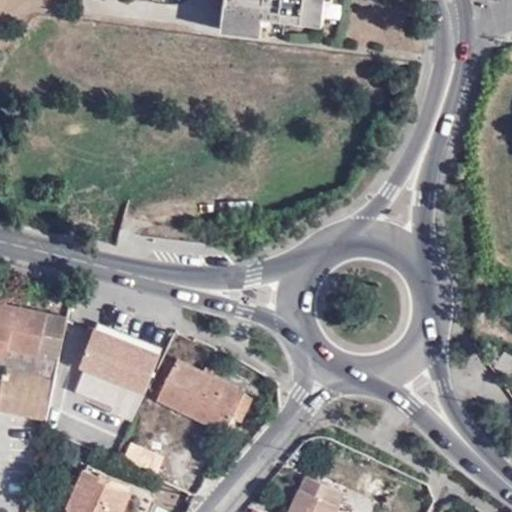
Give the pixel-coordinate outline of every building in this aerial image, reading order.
[(219,0),(216,29),(259,34),(262,15),(269,15),(323,22),(326,2),(325,0),(219,0)] [(262,15),(259,34),(267,36),(269,15),(262,15)] [(48,391),(63,315),(0,301),(0,407),(43,415),(48,391)] [(139,388),(156,351),(94,326),(79,364),(139,388)] [(158,352),(156,351),(139,388),(141,389),(158,352)] [(222,429),(229,415),(241,393),(242,390),(175,358),(156,397),(222,429)] [(67,394),(48,391),(43,415),(41,426),(60,430),(67,394)] [(241,393),(229,415),(238,419),(248,398),(241,393)] [(122,464),(153,476),(161,455),(130,442),(122,464)] [(97,478),(99,474),(82,466),(66,504),(70,506),(67,511),(116,511),(126,491),(97,478)] [(311,468),(291,511),(337,511),(343,498),(336,494),(340,482),(311,468)] [(123,511),(133,490),(99,474),(97,478),(126,491),(116,511),(123,511)]
